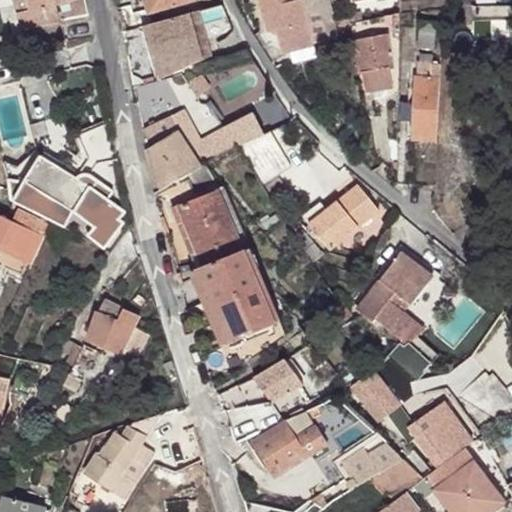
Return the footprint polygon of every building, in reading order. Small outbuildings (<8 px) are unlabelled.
[(13,0),(18,14),(29,10),(26,0),(13,0)] [(26,0),(29,10),(18,14),(22,29),(60,22),(57,7),(83,0),(26,0)] [(135,0),(117,5),(123,31),(142,26),(152,24),(151,15),(197,3),(196,0),(135,0)] [(315,46),(303,0),(260,0),(270,34),(278,32),(284,57),(316,49),(315,46)] [(303,0),(315,46),(336,41),(332,24),(333,24),(327,0),(303,0)] [(152,24),(142,26),(155,80),(205,65),(192,14),(152,24)] [(348,21),(338,24),(340,33),(350,30),(348,21)] [(437,25),(424,24),(421,47),(434,49),(437,25)] [(0,37),(2,52),(16,50),(15,35),(0,37)] [(387,37),(356,43),(367,93),(393,88),(390,69),(393,68),(387,37)] [(511,40),(501,41),(501,59),(511,58),(511,40)] [(434,68),(434,64),(434,55),(422,55),(421,63),(418,63),(416,93),(414,143),(436,144),(440,69),(434,68)] [(414,143),(416,93),(410,93),(409,104),(403,104),(402,125),(407,125),(408,143),(414,143)] [(179,113),(169,118),(199,165),(208,160),(179,113)] [(242,148),(265,136),(255,116),(225,131),(238,150),(241,149),(242,149),(242,148)] [(152,176),(162,191),(188,177),(202,169),(199,165),(169,118),(148,128),(157,145),(147,151),(152,176)] [(242,149),(265,184),(292,168),(272,133),(265,136),(242,148),(242,149)] [(9,179),(11,201),(54,224),(107,252),(127,224),(124,222),(127,217),(117,209),(119,206),(113,201),(118,193),(99,178),(94,186),(42,155),(26,181),(9,179)] [(118,193),(123,185),(109,164),(99,178),(118,193)] [(202,169),(188,177),(196,192),(216,182),(208,167),(202,169)] [(263,279),(255,259),(224,187),(216,190),(243,252),(244,252),(257,282),(263,279)] [(327,212),(311,225),(331,250),(380,210),(360,187),(327,212)] [(197,271),(210,302),(257,282),(244,252),(243,252),(216,190),(174,207),(181,226),(184,225),(202,269),(197,271)] [(304,218),(311,225),(327,212),(321,204),(304,218)] [(15,221),(0,213),(0,249),(1,251),(3,246),(33,260),(46,236),(39,233),(44,221),(21,211),(15,221)] [(406,348),(427,331),(395,306),(402,298),(413,306),(434,277),(403,253),(358,311),(375,324),(377,321),(402,340),(399,344),(405,349),(406,348)] [(191,274),(204,305),(210,302),(197,271),(191,274)] [(282,323),(263,279),(257,282),(275,325),(282,323)] [(210,302),(227,345),(275,325),(257,282),(210,302)] [(353,315),(343,300),(342,302),(331,309),(342,323),(353,315)] [(140,317),(106,301),(89,340),(123,356),(140,317)] [(210,302),(204,305),(221,347),(227,345),(210,302)] [(445,355),(427,331),(406,348),(405,349),(397,360),(427,382),(434,373),(432,372),(445,355)] [(84,349),(76,344),(68,362),(76,366),(84,349)] [(20,369),(23,360),(3,356),(1,365),(20,369)] [(304,384),(287,360),(256,380),(273,403),(304,384)] [(83,379),(72,373),(65,386),(77,392),(83,379)] [(511,404),(486,374),(459,397),(488,433),(511,413),(511,404)] [(239,388),(228,393),(232,400),(243,395),(239,388)] [(11,393),(2,390),(0,397),(0,400),(7,403),(11,393)] [(408,425),(431,458),(453,444),(431,410),(408,425)] [(159,416),(133,424),(130,427),(129,427),(123,436),(116,433),(100,457),(98,456),(86,475),(114,492),(160,418),(159,416)] [(287,423),(256,443),(277,477),(326,446),(316,428),(305,435),(302,431),(294,435),(287,423)] [(238,444),(247,440),(242,431),(233,435),(238,444)] [(345,471),(354,490),(368,481),(404,460),(389,445),(345,471)] [(497,511),(507,505),(466,451),(429,478),(425,480),(449,511),(497,511)] [(393,502),(427,476),(408,458),(404,460),(368,481),(384,497),(387,495),(393,502)] [(114,492),(86,475),(81,483),(109,500),(114,492)] [(385,509),(387,511),(420,511),(421,511),(407,493),(385,509)] [(159,511),(161,501),(149,494),(142,505),(153,511),(159,511)] [(309,494),(304,504),(313,508),(318,499),(309,494)] [(45,511),(46,511),(4,500),(1,511),(45,511)]
